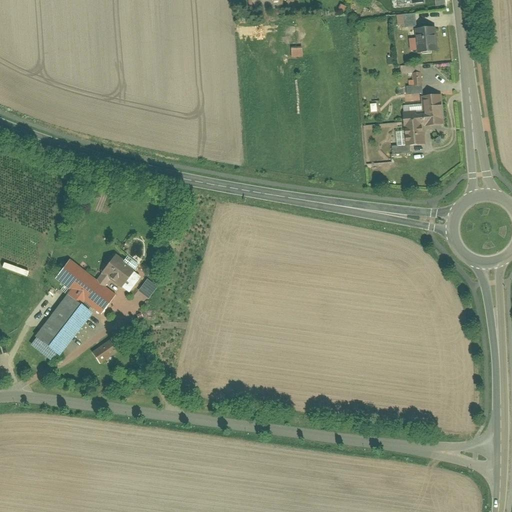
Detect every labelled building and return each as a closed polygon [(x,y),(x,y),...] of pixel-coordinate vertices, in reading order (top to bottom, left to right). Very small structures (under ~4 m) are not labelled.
[(439,51),(437,28),(418,30),(417,13),(399,15),(400,26),(414,24),(417,53),(439,51)] [(291,50),(291,59),(303,58),(303,50),(291,50)] [(417,92),(414,59),(394,61),(395,68),(405,67),(406,80),(393,81),(394,91),(412,90),(413,98),(396,99),(400,140),(383,141),(384,152),(407,150),(406,142),(421,141),(419,122),(440,120),(437,90),(417,92)] [(52,279),(68,291),(34,337),(59,356),(94,309),(100,313),(114,295),(106,289),(113,279),(124,287),(140,266),(116,248),(95,277),(68,258),(52,279)] [(149,298),(156,286),(146,280),(138,292),(149,298)] [(110,337),(92,350),(101,363),(120,350),(110,337)]
